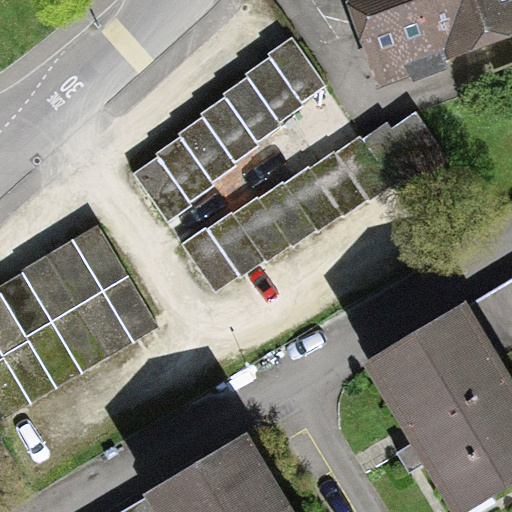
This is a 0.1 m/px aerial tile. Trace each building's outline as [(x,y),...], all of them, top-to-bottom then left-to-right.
[(511,0),(359,0),(385,72),(511,26),(511,0)] [(362,139),(292,38),(267,55),(269,58),(245,74),(247,77),(223,94),(225,97),(200,114),(202,117),(178,133),(180,136),(155,153),(157,156),(134,172),(168,222),(190,206),(205,228),(181,244),(215,293),(239,276),(240,278),(265,261),(266,262),(290,245),(291,247),(316,230),(317,232),(341,215),(343,218),(368,201),(369,202),(394,185),(362,139)] [(386,123),(362,139),(394,185),(396,188),(420,171),(424,178),(449,161),(415,112),(391,129),(386,123)] [(0,412),(3,418),(159,329),(98,224),(20,268),(23,273),(0,285),(0,292),(0,293),(0,412)] [(511,282),(461,313),(492,364),(511,351),(511,282)] [(511,397),(492,364),(461,313),(371,366),(458,511),(461,511),(511,482),(511,397)] [(284,511),(243,443),(153,497),(162,511),(284,511)]
